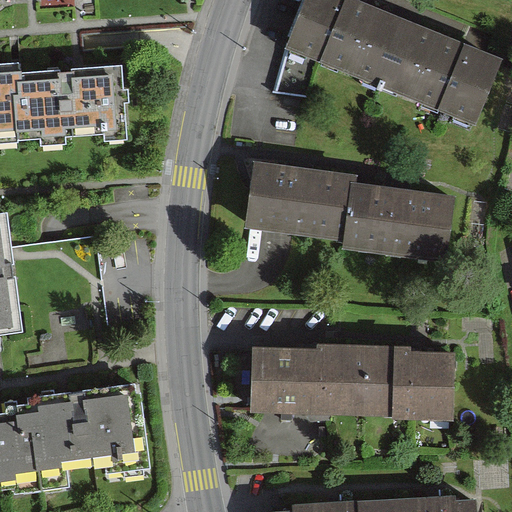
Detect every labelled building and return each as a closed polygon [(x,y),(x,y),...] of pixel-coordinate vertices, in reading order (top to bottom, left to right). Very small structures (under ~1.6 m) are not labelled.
[(306,0),(287,49),(480,125),(508,56),(474,43),(412,18),(366,0),(306,0)] [(0,142),(125,136),(121,61),(77,64),(0,67),(0,142)] [(253,160),(243,223),(448,257),(459,194),(409,186),(307,169),(253,160)] [(0,336),(25,333),(8,206),(0,207),(0,336)] [(252,338),(250,407),(454,414),(456,345),(400,343),(315,340),(252,338)] [(156,468),(143,380),(57,393),(6,401),(8,416),(0,417),(0,488),(15,486),(17,499),(74,490),(70,465),(103,460),(106,475),(156,468)] [(270,503),(270,511),(484,511),(483,494),(425,496),(311,501),(270,503)]
